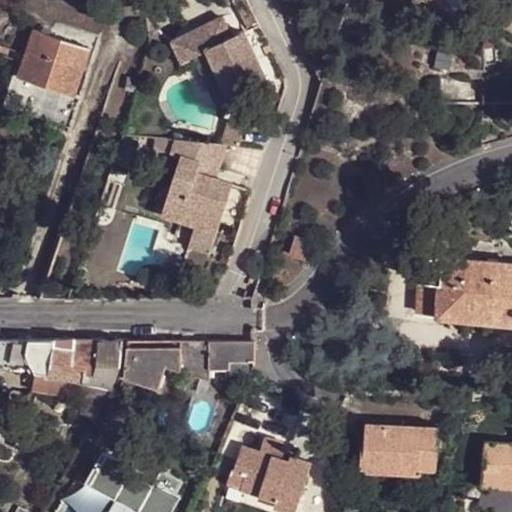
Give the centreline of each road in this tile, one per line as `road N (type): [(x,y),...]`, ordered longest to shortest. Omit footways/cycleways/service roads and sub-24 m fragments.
road 1 (residential): [(511,159),(392,211),(349,244),(291,316),(228,320)]
road 2 (residential): [(262,0),(298,82),(228,320)]
road 3 (residential): [(228,320),(0,319)]
